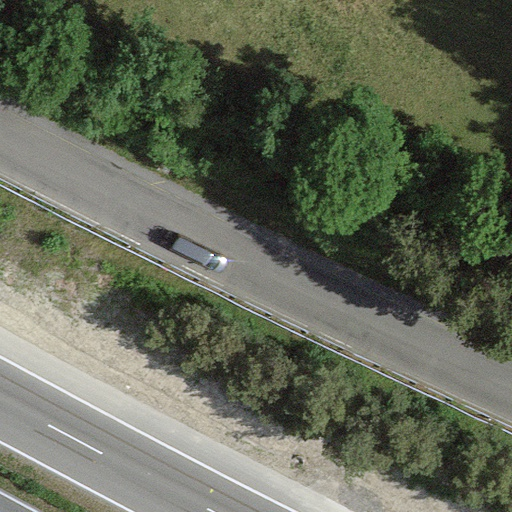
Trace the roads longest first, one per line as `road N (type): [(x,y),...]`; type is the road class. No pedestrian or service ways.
road 1 (tertiary): [(0,147),(511,395)]
road 2 (motorway): [(220,511),(0,395)]
